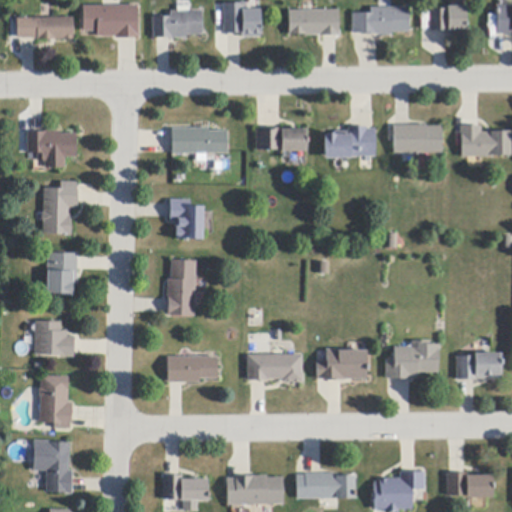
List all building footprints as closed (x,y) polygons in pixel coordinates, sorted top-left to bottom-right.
[(511,34),(501,34),(497,35),(496,6),(498,6),(511,5),(511,34)] [(137,39),(119,39),(116,39),(116,37),(97,38),(97,32),(83,32),(83,7),(103,6),(120,6),(138,6),(138,34),(139,34),(140,39),(137,39)] [(170,38),(157,39),(154,39),(153,18),(170,17),(170,12),(177,12),(177,6),(189,6),(190,11),(202,11),(203,36),(187,36),(187,39),(171,39),(171,38),(170,38)] [(446,31),(430,31),(430,10),(447,9),(447,7),(467,7),(467,35),(448,35),(447,31),(446,31)] [(410,33),(392,33),(393,36),(377,36),(377,35),(376,35),(362,36),(361,34),(355,34),(353,34),(352,14),(371,13),(371,8),(409,8),(410,33)] [(241,34),(224,34),(224,13),(242,12),(242,10),(261,10),(262,38),(242,38),(242,34),(241,34)] [(336,37),(325,37),(320,37),(320,36),(305,36),(305,35),(289,36),(289,11),(304,11),(313,11),(339,10),(339,31),(340,31),(340,37),(336,37)] [(34,39),(22,39),(18,39),(17,19),(44,19),(53,18),(74,18),(74,40),(37,41),(37,39),(34,39)] [(442,154),(415,154),(403,154),(394,154),(394,142),(393,126),(410,126),(427,126),(427,127),(442,127),(442,154)] [(373,129),(375,129),(376,157),(351,158),(352,159),(326,160),(325,138),(325,136),(334,135),(334,132),(349,132),(348,128),(352,128),(367,127),(367,129),(373,129)] [(511,132),(511,156),(493,157),(462,158),(462,143),(462,136),(461,136),(461,127),(478,127),(481,127),(481,132),(511,132)] [(227,131),(228,154),(206,155),(207,163),(196,163),(196,155),(172,155),(172,153),(171,131),(171,129),(209,128),(209,132),(227,131)] [(307,152),(281,152),(281,151),(257,151),(257,130),(260,130),(264,130),(264,129),(280,129),(283,129),(283,130),(307,130),(307,152)] [(76,134),(76,158),(65,159),(65,169),(45,169),(44,162),(37,162),(37,154),(27,154),(27,132),(32,132),(43,132),(45,132),(61,131),(61,134),(76,134)] [(77,186),(77,190),(79,190),(79,206),(79,210),(70,210),(70,216),(71,216),(71,220),(72,220),(72,236),(67,236),(43,235),(43,223),(42,221),(42,214),(44,212),(44,189),(61,189),(61,183),(77,183),(77,186)] [(203,207),(203,240),(176,240),(176,228),(175,228),(175,222),(170,222),(170,217),(170,205),(170,201),(191,201),(191,207),(203,207)] [(387,249),(388,234),(397,235),(397,249),(387,249)] [(511,248),(503,248),(504,237),(511,237),(511,248)] [(78,259),(78,270),(78,285),(73,285),(73,296),(71,296),(71,295),(48,295),(48,254),(78,254),(78,259)] [(196,262),(195,292),(195,308),(195,317),(167,317),(167,313),(168,301),(168,280),(171,280),(171,261),(196,262)] [(319,275),(319,263),(329,263),(328,275),(319,275)] [(75,342),(74,354),(74,358),(63,357),(63,356),(35,356),(35,352),(36,323),(62,323),(62,332),(68,332),(68,337),(75,338),(75,342)] [(410,380),(389,380),(386,380),(386,361),(394,361),(394,348),(403,348),(412,348),(412,343),(412,342),(430,342),(430,345),(440,345),(440,373),(418,373),(418,378),(413,378),(413,380),(410,380)] [(367,380),(345,381),(341,381),(325,382),(325,380),(319,380),(317,381),(317,362),(318,362),(327,362),(326,352),(326,350),(348,349),(348,351),(366,351),(367,380)] [(501,380),(474,381),(461,381),(457,381),(457,358),(473,357),(473,356),(474,356),(474,354),(481,354),(490,354),(501,354),(502,377),(501,377),(501,380)] [(265,381),(252,381),(248,382),(248,356),(249,356),(271,356),(302,355),(303,383),(283,383),(283,380),(269,381),(265,381)] [(183,384),(171,384),(168,384),(168,358),(218,357),(218,380),(200,380),(200,384),(183,384)] [(73,408),(72,428),(72,430),(54,429),(55,424),(40,423),(41,398),(40,396),(40,390),(41,388),(41,387),(41,377),(69,378),(68,403),(73,404),(73,408)] [(70,444),(69,471),(73,472),(73,480),(73,491),(73,495),(66,495),(66,494),(47,493),(47,489),(47,472),(34,472),(35,443),(70,444)] [(424,490),(412,490),(413,503),(413,510),(399,510),(399,511),(385,511),(385,510),(374,510),(373,483),(380,483),(380,479),(400,479),(400,473),(403,473),(415,473),(425,472),(425,490),(424,490)] [(339,499),(337,499),(320,499),(297,500),(297,476),(305,476),(305,475),(321,475),(338,474),(338,477),(355,477),(356,498),(339,499)] [(447,474),(451,474),(465,474),(466,474),(466,477),(492,476),(493,498),(466,499),(466,497),(447,498),(447,474)] [(167,476),(180,477),(183,477),(182,480),(208,480),(208,501),(197,501),(197,511),(184,511),(184,501),(170,501),(163,501),(164,476),(167,476)] [(284,504),(258,505),(234,505),(228,505),(227,479),(229,479),(235,479),(235,477),(251,477),(267,477),(267,479),(283,479),(284,504)]
